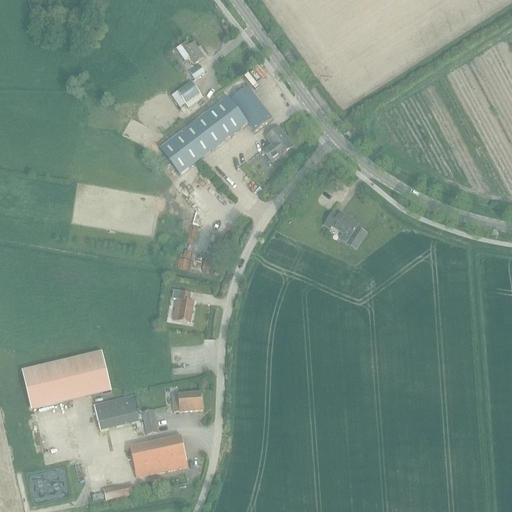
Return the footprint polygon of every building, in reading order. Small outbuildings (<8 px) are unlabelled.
[(186,42),(176,49),(185,62),(189,59),(194,65),(204,58),(193,43),(189,46),(186,42)] [(194,81),(205,74),(199,66),(189,73),(194,81)] [(202,98),(190,81),(176,92),(171,96),(179,108),(185,104),(188,108),(202,98)] [(248,88),(208,119),(205,116),(160,151),(180,177),(225,142),(224,141),(247,124),(255,134),(273,120),(248,88)] [(279,156),(292,146),(278,128),(265,138),(270,145),(262,151),(270,162),(278,156),(279,156)] [(332,213),(324,226),(330,230),(332,227),(350,238),(358,226),(340,214),(338,216),(332,213)] [(190,294),(174,291),(172,300),(177,300),(173,321),(190,324),(194,303),(189,302),(190,294)] [(111,392),(102,353),(24,372),(33,411),(111,392)] [(203,411),(201,393),(178,395),(179,402),(173,402),(174,413),(180,413),(203,411)] [(94,407),(100,432),(139,423),(133,398),(94,407)] [(146,436),(158,434),(154,411),(142,413),(146,436)] [(129,449),(136,480),(188,469),(181,438),(129,449)] [(132,496),(130,485),(118,488),(118,487),(103,490),(105,501),(132,496)]
